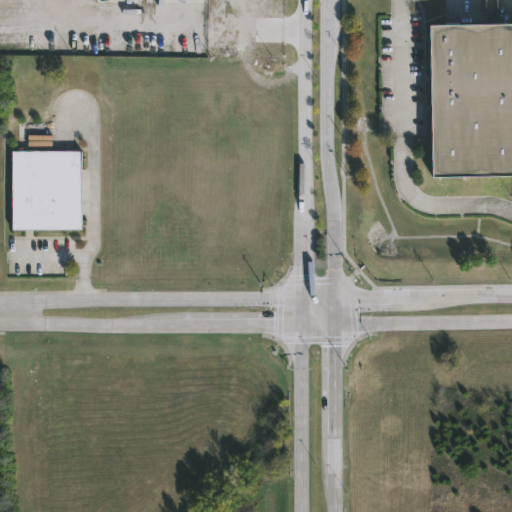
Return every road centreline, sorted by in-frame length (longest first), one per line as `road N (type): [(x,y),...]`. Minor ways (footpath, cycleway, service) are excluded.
road 1 (tertiary): [(303,300),(53,300),(9,312)]
road 2 (tertiary): [(9,312),(54,324),(303,324)]
road 3 (secondary): [(335,299),(325,21)]
road 4 (tertiary): [(303,324),(511,319)]
road 5 (secondary): [(303,112),(303,300)]
road 6 (secondary): [(303,324),(304,511)]
road 7 (secondary): [(335,468),(334,323)]
